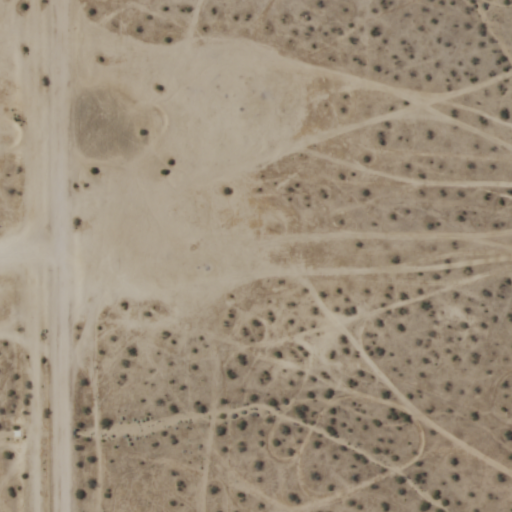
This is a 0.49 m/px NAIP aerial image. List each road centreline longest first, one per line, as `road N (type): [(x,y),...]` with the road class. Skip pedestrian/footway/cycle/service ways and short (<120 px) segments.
road 1 (residential): [(45,511),(37,0)]
road 2 (residential): [(62,0),(67,511)]
